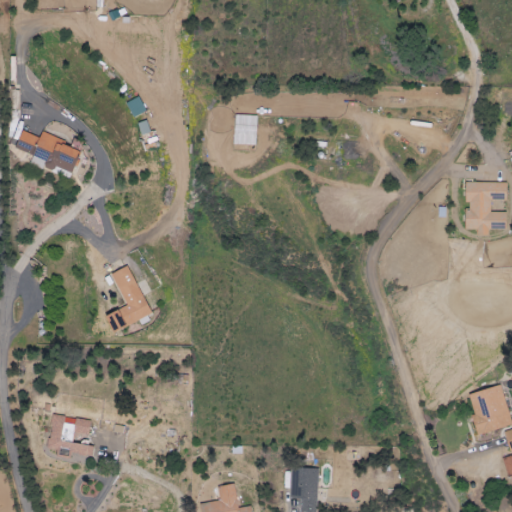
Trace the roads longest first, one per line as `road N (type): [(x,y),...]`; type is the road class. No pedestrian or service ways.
road 1 (residential): [(460,511),(373,273),(382,244),(472,124),(479,79),(455,0)]
road 2 (residential): [(36,511),(9,403),(7,276)]
